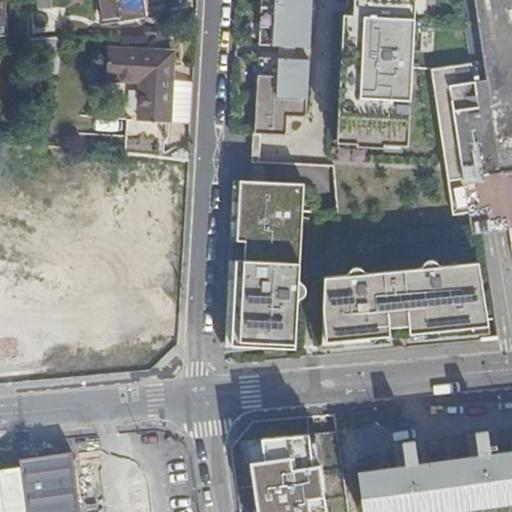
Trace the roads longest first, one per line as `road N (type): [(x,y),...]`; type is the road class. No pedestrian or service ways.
road 1 (residential): [(215,0),(195,368),(203,396)]
road 2 (residential): [(511,368),(203,396)]
road 3 (residential): [(203,396),(0,413)]
road 4 (unknown): [(323,161),(329,0)]
